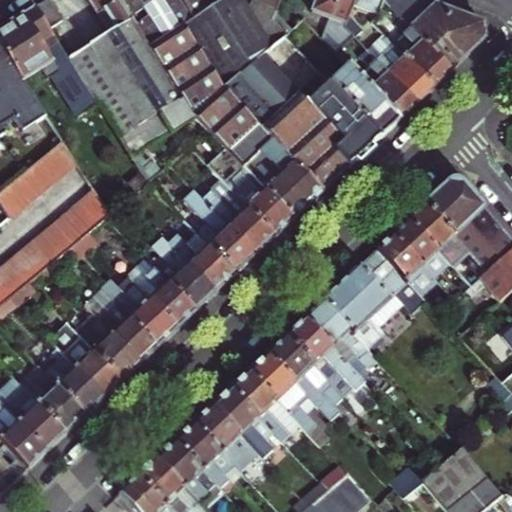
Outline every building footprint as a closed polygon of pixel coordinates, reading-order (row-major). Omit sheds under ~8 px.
[(54,14),(44,0),(35,0),(28,4),(41,23),(54,14)] [(140,44),(113,0),(84,0),(91,10),(96,7),(105,21),(100,24),(103,29),(90,38),(62,56),(91,100),(114,135),(173,97),(140,44)] [(113,0),(140,44),(186,17),(175,0),(113,0)] [(238,7),(233,0),(216,0),(186,17),(140,44),(173,97),(183,114),(205,136),(234,110),(230,105),(219,91),(228,82),(254,57),(264,47),(238,7)] [(175,0),(186,17),(216,0),(175,0)] [(240,0),(238,7),(264,47),(276,36),(262,21),(266,12),(271,0),(240,0)] [(346,2),(346,0),(302,0),(306,7),(304,11),(316,15),(309,35),(327,54),(344,38),(336,29),(339,19),(346,2)] [(346,0),(346,2),(370,13),(375,0),(374,0),(346,0)] [(383,28),(376,35),(426,90),(434,82),(444,73),(375,0),(370,13),(383,28)] [(473,23),(414,0),(374,0),(375,0),(444,73),(460,58),(477,42),(473,23)] [(62,56),(41,23),(28,4),(7,18),(0,22),(0,51),(19,81),(45,65),(75,110),(91,100),(62,56)] [(96,7),(91,10),(100,24),(105,21),(96,7)] [(282,30),(266,12),(262,21),(276,36),(282,30)] [(339,19),(336,29),(344,38),(346,39),(352,33),(339,19)] [(426,90),(376,35),(357,52),(367,62),(408,107),(417,99),(426,90)] [(0,115),(6,112),(16,126),(38,112),(19,81),(0,51),(0,115)] [(264,119),(290,96),(254,57),(228,82),(241,96),(264,119)] [(408,107),(367,62),(349,79),(391,123),(400,115),(408,107)] [(383,131),(391,123),(349,79),(342,71),(325,87),(374,139),(383,131)] [(360,153),(374,139),(325,87),(313,76),(290,96),(321,129),(335,145),(325,154),(341,170),(360,153)] [(241,96),(228,82),(219,91),(230,105),(241,96)] [(264,119),(241,96),(230,105),(234,110),(254,130),(264,119)] [(236,169),(286,223),(299,210),(322,189),(341,170),(325,154),(311,138),(321,129),(290,96),(264,119),(254,130),(264,142),(254,152),(236,169)] [(254,130),(234,110),(205,136),(216,149),(236,169),(254,152),(264,142),(254,130)] [(335,145),(321,129),(311,138),(325,154),(335,145)] [(69,161),(55,139),(0,186),(0,212),(3,217),(69,161)] [(209,181),(266,241),(275,233),(286,223),(236,169),(216,149),(196,168),(209,181)] [(209,181),(190,198),(247,259),(258,249),(266,241),(209,181)] [(431,256),(463,290),(476,279),(507,252),(492,234),(451,187),(441,187),(425,201),(402,223),(431,256)] [(0,301),(40,268),(59,252),(79,235),(98,219),(103,214),(87,189),(0,262),(0,301)] [(247,259),(190,198),(181,189),(172,197),(193,221),(183,230),(185,231),(227,278),(238,268),(247,259)] [(431,256),(402,223),(396,229),(386,238),(416,271),(430,286),(438,278),(424,262),(431,256)] [(227,278),(185,231),(175,241),(166,232),(156,240),(208,296),(219,286),(227,278)] [(208,296),(156,240),(150,234),(140,243),(159,263),(148,273),(188,315),(198,306),(208,296)] [(86,241),(79,235),(59,252),(66,259),(86,241)] [(378,246),(370,253),(413,301),(424,291),(410,276),(416,271),(386,238),(378,246)] [(511,257),(507,252),(476,279),(484,288),(480,292),(484,297),(489,294),(496,302),(503,296),(511,287),(511,257)] [(370,330),(379,323),(389,312),(395,307),(406,319),(419,306),(413,301),(370,253),(330,291),(315,306),(360,353),(377,337),(370,330)] [(188,315),(148,273),(134,257),(116,274),(171,331),(180,322),(188,315)] [(108,292),(102,298),(151,350),(160,341),(171,331),(116,274),(108,282),(116,292),(112,296),(108,292)] [(511,287),(503,296),(511,307),(511,287)] [(151,350),(102,298),(92,306),(83,296),(74,304),(87,318),(133,367),(142,359),(151,350)] [(306,314),(296,324),(335,365),(344,357),(358,372),(369,362),(365,358),(360,353),(315,306),(306,314)] [(403,328),(389,312),(379,323),(393,337),(403,328)] [(68,336),(114,385),(125,374),(133,367),(87,318),(68,336)] [(106,392),(114,385),(68,336),(57,324),(45,335),(42,331),(36,336),(51,352),(96,402),(106,392)] [(335,365),(296,324),(288,331),(279,340),(321,387),(329,379),(339,389),(348,399),(358,389),(335,365)] [(381,342),(377,337),(360,353),(365,358),(381,342)] [(270,348),(260,358),(303,404),(310,412),(324,426),(334,417),(322,405),(316,398),(324,390),(321,387),(279,340),(270,348)] [(96,402),(51,352),(33,368),(79,418),(90,408),(96,402)] [(303,404),(260,358),(252,365),(242,375),(272,407),(305,442),(314,452),(322,445),(300,421),(292,414),(303,404)] [(69,427),(79,418),(33,368),(13,386),(19,392),(59,437),(69,427)] [(233,383),(224,392),(254,424),(276,447),(285,438),(263,415),(272,407),(242,375),(233,383)] [(331,397),(339,389),(329,379),(321,387),(324,390),(331,397)] [(19,392),(13,386),(1,398),(6,404),(19,392)] [(322,405),(331,397),(324,390),(316,398),(322,405)] [(59,437),(19,392),(6,404),(1,398),(0,396),(0,409),(0,410),(40,455),(50,445),(59,437)] [(214,401),(205,410),(245,452),(253,460),(258,465),(268,455),(246,432),(254,424),(224,392),(214,401)] [(511,413),(511,408),(504,399),(494,407),(505,420),(511,413)] [(300,421),(310,412),(303,404),(292,414),(300,421)] [(40,455),(0,410),(0,447),(22,472),(31,463),(40,455)] [(196,419),(187,427),(234,477),(243,469),(236,461),(245,452),(205,410),(196,419)] [(276,447),(254,424),(246,432),(268,455),(276,447)] [(234,477),(187,427),(177,437),(167,446),(214,496),(234,477)] [(160,452),(149,463),(194,511),(196,511),(214,496),(167,446),(160,452)] [(0,492),(22,472),(0,447),(0,492)] [(253,460),(245,452),(236,461),(243,469),(253,460)] [(488,511),(495,506),(477,485),(460,466),(456,461),(417,494),(432,511),(488,511)] [(141,470),(131,480),(160,511),(194,511),(149,463),(141,470)] [(160,511),(131,480),(122,488),(112,498),(125,511),(160,511)] [(307,511),(365,511),(366,511),(342,484),(323,499),(307,511)]
